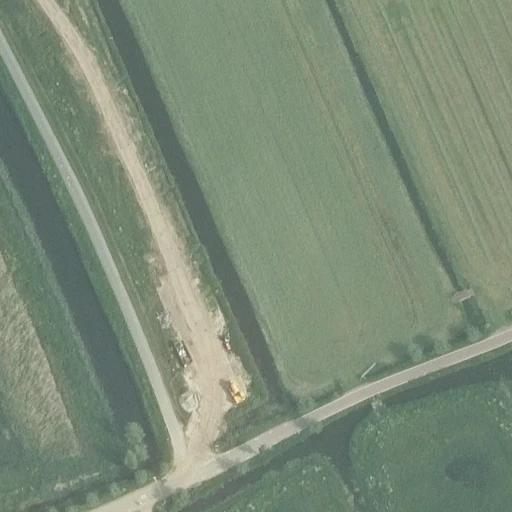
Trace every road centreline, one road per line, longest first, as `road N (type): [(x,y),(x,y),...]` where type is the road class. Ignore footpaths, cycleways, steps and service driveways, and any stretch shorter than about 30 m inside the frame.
road 1 (unclassified): [(111,511),(511,335)]
road 2 (unknown): [(161,394),(164,367),(0,5)]
